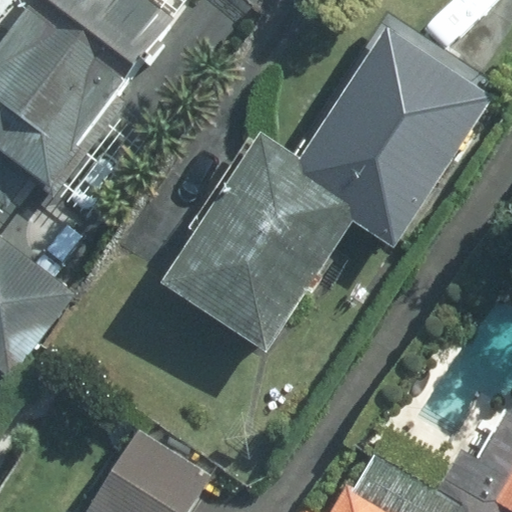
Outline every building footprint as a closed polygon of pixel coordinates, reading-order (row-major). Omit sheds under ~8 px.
[(0,237),(196,3),(192,0),(21,0),(0,26),(0,371),(2,373),(63,299),(0,246),(0,237)] [(387,26),(303,160),(285,186),(351,229),(397,257),(499,96),(387,26)] [(268,360),(351,229),(285,186),(303,160),(256,131),(156,289),(268,360)] [(182,511),(202,477),(126,435),(82,511),(182,511)] [(434,511),(436,509),(363,466),(335,511),(434,511)] [(511,511),(511,490),(501,511),(511,511)]
